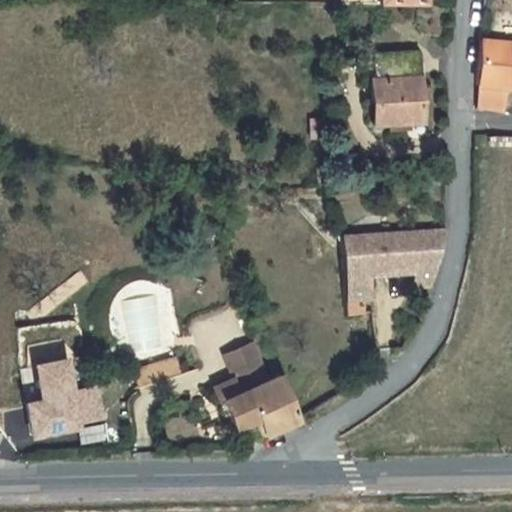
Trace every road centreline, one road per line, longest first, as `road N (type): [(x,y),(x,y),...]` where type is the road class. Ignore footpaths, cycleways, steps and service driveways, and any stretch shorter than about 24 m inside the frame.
road 1 (residential): [(263,476),(385,390),(434,343),(463,0)]
road 2 (secondary): [(0,487),(263,476)]
road 3 (secondary): [(263,476),(511,474)]
